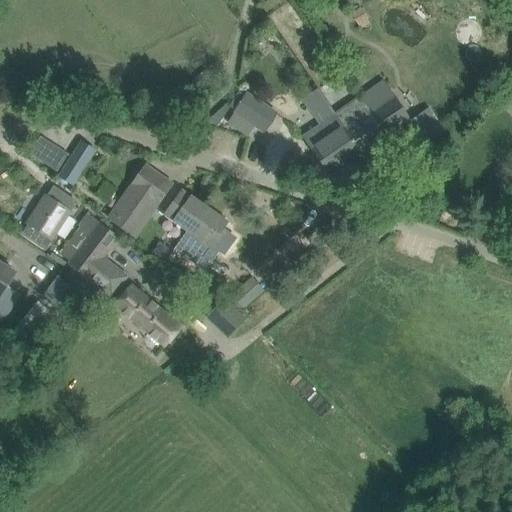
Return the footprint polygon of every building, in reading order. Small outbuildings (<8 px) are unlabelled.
[(372,0),(359,0),(365,9),(375,4),(372,0)] [(258,87),(270,93),(277,81),(264,74),(258,87)] [(383,81),(358,98),(396,153),(420,136),(429,148),(437,143),(434,139),(418,116),(411,121),(400,105),(383,81)] [(511,84),(510,83),(496,97),(505,106),(511,99),(511,84)] [(247,95),(234,113),(253,125),(265,132),(277,114),(247,95)] [(358,98),(335,114),(361,152),(360,153),(372,169),(396,153),(358,98)] [(481,105),(469,116),(477,124),(489,112),(481,105)] [(428,108),(418,115),(418,116),(434,139),(445,132),(428,108)] [(335,114),(303,137),(329,174),(360,153),(361,152),(335,114)] [(58,176),(73,186),(95,151),(81,142),(58,176)] [(135,236),(172,184),(145,165),(131,185),(131,186),(124,195),(126,197),(110,218),(135,236)] [(30,225),(24,234),(46,249),(76,203),(54,189),(48,198),(45,195),(26,223),(30,225)] [(187,231),(204,207),(182,191),(165,215),(187,231)] [(187,231),(174,248),(197,265),(211,246),(219,252),(224,255),(233,242),(232,242),(235,239),(231,236),(222,229),(227,223),(204,207),(187,231)] [(104,257),(119,239),(90,215),(76,235),(84,242),(70,259),(118,302),(115,306),(165,346),(181,327),(124,281),(128,277),(104,257)] [(173,251),(160,242),(153,252),(166,261),(173,251)] [(0,295),(15,272),(0,263),(0,295)] [(58,276),(42,297),(61,311),(70,300),(72,302),(79,292),(72,287),(58,276)] [(251,277),(231,297),(246,311),(266,292),(251,277)]
